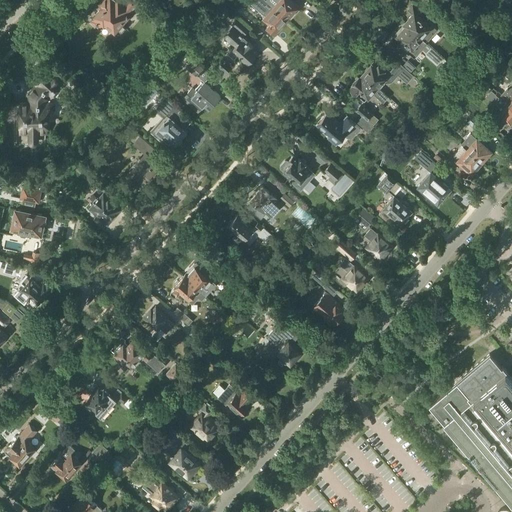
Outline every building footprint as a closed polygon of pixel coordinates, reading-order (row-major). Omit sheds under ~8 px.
[(122,24),(142,1),(141,0),(124,0),(122,3),(118,0),(112,0),(113,0),(112,0),(103,0),(99,5),(102,8),(93,19),(91,22),(97,27),(99,25),(102,27),(105,24),(115,32),(116,31),(121,35),(127,28),(122,24)] [(267,1),(265,0),(254,0),(252,3),(263,13),(263,14),(265,16),(262,20),(268,26),(266,28),(273,34),(281,25),(287,19),(272,6),(267,1)] [(265,0),(267,1),(272,6),(287,19),(287,20),(299,7),(290,0),(265,0)] [(155,13),(159,8),(154,3),(149,8),(155,13)] [(218,9),(225,15),(229,11),(221,4),(218,9)] [(411,15),(404,24),(407,26),(418,37),(426,43),(439,29),(431,22),(427,25),(415,15),(418,12),(412,6),(407,11),(411,15)] [(248,62),(258,50),(253,46),(254,45),(243,35),(248,29),(236,19),(232,23),(233,24),(223,35),(234,45),(231,48),(232,48),(228,53),(234,58),(237,53),(248,62)] [(394,40),(400,45),(402,42),(410,49),(407,52),(414,58),(426,44),(426,43),(418,37),(407,26),(394,40)] [(262,32),(256,27),(253,31),(259,36),(262,32)] [(453,36),(467,48),(475,39),(461,27),(453,36)] [(197,76),(204,68),(194,59),(187,66),(197,76)] [(402,66),(417,79),(423,72),(408,59),(402,66)] [(372,63),(362,75),(376,88),(382,82),(382,83),(385,83),(388,83),(391,83),(397,76),(406,84),(413,76),(398,63),(391,71),(386,67),(382,70),(378,66),(376,67),(372,63)] [(456,70),(465,78),(470,72),(461,64),(456,70)] [(48,72),(43,68),(31,81),(38,87),(33,93),(32,96),(32,104),(19,104),(19,115),(17,116),(17,122),(19,122),(19,134),(28,134),(28,139),(29,142),(30,144),(33,145),(35,144),(37,142),(38,139),(37,134),(47,134),(47,122),(50,122),(50,116),(48,116),(48,113),(49,113),(52,112),(53,110),(53,107),(52,105),(50,103),(47,103),(49,97),(50,98),(62,85),(57,81),(57,79),(56,77),(54,78),(51,75),(51,73),(50,72),(48,72)] [(77,90),(81,85),(65,72),(61,77),(68,83),(68,85),(69,87),(71,87),(73,87),(77,90)] [(387,98),(376,88),(362,75),(358,78),(357,77),(351,84),(352,85),(349,89),(363,102),(367,98),(371,93),(382,103),(387,98)] [(219,96),(204,82),(196,91),(192,88),(183,98),(197,112),(204,105),(208,108),(219,96)] [(502,96),(500,98),(506,104),(507,104),(511,109),(511,83),(501,96),(502,96)] [(445,96),(449,91),(444,87),(440,92),(445,96)] [(433,93),(428,89),(424,95),(429,99),(433,93)] [(500,131),(508,122),(511,125),(511,123),(511,109),(507,104),(506,104),(500,98),(499,98),(495,94),(491,91),(482,100),(497,113),(489,121),(500,131)] [(163,98),(156,106),(168,116),(153,133),(169,147),(173,141),(175,143),(179,138),(180,138),(182,136),(181,136),(185,131),(180,126),(186,120),(176,112),(178,111),(163,98)] [(355,111),(362,116),(367,121),(373,114),(361,104),(355,111)] [(117,123),(121,118),(116,114),(112,118),(117,123)] [(316,123),(329,135),(327,137),(335,145),(344,135),(348,138),(352,138),(356,133),(357,134),(361,129),(353,122),(352,123),(347,118),(340,125),(328,114),(326,115),(324,114),(316,123)] [(467,122),(480,134),(487,127),(473,115),(467,122)] [(367,121),(362,116),(356,122),(368,133),(373,126),(367,121)] [(463,146),(462,146),(480,162),(490,151),(486,148),(486,147),(480,142),(470,133),(461,144),(463,146)] [(133,143),(145,153),(149,156),(155,149),(139,135),(133,143)] [(453,156),(457,160),(457,161),(461,164),(460,165),(466,170),(467,169),(471,173),(480,162),(462,146),(453,156)] [(433,157),(441,164),(442,162),(443,163),(447,158),(439,151),(433,157)] [(158,164),(149,156),(145,153),(125,176),(127,177),(125,179),(129,182),(130,180),(133,183),(135,185),(136,185),(138,187),(158,164)] [(296,159),(292,156),(287,162),(286,162),(284,162),(279,167),(280,169),(289,178),(288,179),(289,180),(289,181),(300,191),(314,175),(306,168),(307,166),(304,164),(304,163),(301,160),(300,161),(297,158),(296,159)] [(341,172),(330,163),(323,172),(334,181),(341,172)] [(434,200),(442,191),(440,190),(445,184),(426,168),(413,182),(423,190),(421,193),(429,200),(431,197),(434,200)] [(400,223),(410,211),(393,196),(394,196),(388,191),(396,182),(385,172),(379,178),(381,180),(376,185),(385,193),(383,195),(389,201),(383,208),(383,209),(379,214),(391,225),(395,219),(400,223)] [(96,175),(91,181),(105,193),(109,187),(96,175)] [(270,217),(282,204),(262,186),(250,200),(260,208),(265,213),(265,212),(270,217)] [(38,204),(41,191),(22,187),(19,200),(38,204)] [(107,223),(119,210),(111,203),(112,202),(103,193),(95,202),(96,203),(91,209),(98,215),(94,219),(101,225),(105,221),(107,223)] [(283,194),(279,199),(289,207),(293,202),(283,194)] [(28,213),(30,207),(22,205),(21,212),(15,210),(11,229),(40,235),(44,217),(28,213)] [(362,209),(355,216),(367,227),(374,219),(362,209)] [(252,229),(236,215),(232,220),(230,221),(227,224),(227,226),(226,227),(235,234),(232,238),(238,243),(241,239),(242,240),(243,240),(249,245),(257,236),(265,242),(271,235),(257,223),(252,229)] [(382,256),(388,249),(387,248),(389,246),(384,242),(385,241),(377,233),(370,228),(364,235),(371,241),(367,247),(379,258),(381,255),(382,256)] [(356,253),(339,238),(333,245),(350,260),(356,253)] [(40,264),(42,253),(33,251),(31,262),(40,264)] [(358,287),(364,280),(366,277),(361,273),(362,272),(354,265),(345,257),(339,264),(348,272),(342,278),(355,290),(357,287),(358,287)] [(21,274),(23,267),(0,260),(0,268),(4,269),(3,272),(14,276),(15,272),(21,274)] [(219,278),(226,269),(218,262),(210,270),(219,278)] [(199,290),(204,295),(199,290),(204,284),(206,286),(210,281),(198,270),(199,269),(199,266),(196,263),(193,264),(189,269),(190,271),(186,276),(184,275),(183,276),(199,290)] [(205,296),(204,295),(199,290),(183,276),(179,281),(177,281),(174,284),(175,286),(174,287),(175,288),(171,292),(170,294),(173,297),(176,297),(180,292),(192,302),(197,297),(201,300),(205,296)] [(25,284),(15,296),(23,303),(27,299),(36,307),(38,304),(37,302),(53,284),(49,280),(27,277),(22,282),(25,284)] [(324,288),(334,296),(338,291),(329,282),(324,288)] [(333,326),(338,320),(345,313),(341,310),(343,308),(329,296),(325,292),(312,307),(333,326)] [(245,311),(254,319),(266,304),(257,297),(245,311)] [(0,340),(5,335),(0,330),(0,325),(1,327),(4,327),(8,322),(8,319),(7,318),(8,316),(17,324),(24,316),(27,313),(19,307),(17,310),(16,309),(15,310),(3,300),(0,298),(0,305),(3,309),(0,312),(0,311),(0,340)] [(167,319),(155,308),(152,312),(151,311),(143,319),(157,331),(160,327),(166,333),(174,323),(168,318),(167,319)] [(186,323),(188,320),(189,318),(177,308),(173,312),(186,323)] [(274,357),(276,354),(277,355),(278,356),(280,359),(282,359),(290,365),(292,362),(293,363),(294,361),(296,361),(298,358),(298,357),(299,355),(299,354),(301,351),(298,348),(299,348),(292,342),(298,336),(280,320),(266,337),(269,339),(262,347),(274,357)] [(189,351),(199,359),(211,346),(201,337),(189,351)] [(146,362),(159,372),(166,365),(145,347),(144,349),(133,339),(128,344),(125,341),(121,346),(120,345),(116,349),(117,351),(113,355),(114,355),(114,359),(117,361),(118,364),(125,371),(136,358),(137,358),(139,356),(146,362)] [(511,511),(511,379),(506,372),(505,372),(501,367),(498,363),(495,360),(490,354),(489,353),(434,400),(432,402),(428,405),(444,423),(443,424),(511,505),(511,511),(503,511),(502,511),(501,511),(511,511)] [(188,373),(176,362),(165,374),(178,385),(188,373)] [(244,380),(223,363),(219,368),(217,370),(217,373),(219,375),(221,376),(223,375),(225,373),(240,385),(244,380)] [(240,392),(236,389),(230,383),(217,397),(226,405),(228,403),(241,414),(242,413),(243,414),(247,409),(246,408),(249,404),(247,402),(253,396),(243,388),(240,392)] [(86,406),(86,408),(89,410),(91,410),(93,412),(94,411),(101,416),(115,400),(112,397),(111,397),(107,393),(108,392),(103,388),(103,389),(98,385),(97,386),(96,385),(94,385),(91,388),(91,390),(93,391),(92,392),(93,393),(86,402),(88,404),(86,406)] [(116,397),(131,410),(136,404),(121,391),(116,397)] [(206,404),(200,399),(195,404),(203,412),(191,426),(197,431),(197,433),(199,434),(200,434),(207,440),(209,438),(210,438),(211,437),(213,437),(215,434),(215,433),(216,431),(215,431),(218,428),(214,425),(215,423),(208,416),(213,410),(209,407),(210,405),(207,402),(206,404)] [(56,420),(63,412),(48,400),(41,408),(56,420)] [(74,421),(67,415),(63,419),(70,425),(74,421)] [(240,430),(244,426),(237,420),(233,424),(240,430)] [(173,433),(175,430),(167,422),(164,426),(173,433)] [(31,436),(35,431),(35,429),(30,425),(28,425),(23,430),(23,432),(21,434),(20,434),(4,451),(12,458),(12,460),(15,463),(17,462),(19,464),(28,455),(29,456),(34,450),(33,449),(34,448),(27,441),(29,439),(29,437),(31,436)] [(189,442),(178,433),(174,438),(185,447),(189,442)] [(179,448),(169,439),(160,449),(171,458),(169,460),(175,465),(173,467),(182,474),(184,472),(187,475),(188,475),(190,476),(195,471),(193,469),(199,462),(181,447),(179,448)] [(124,465),(137,450),(127,440),(114,455),(124,465)] [(108,460),(113,454),(100,443),(93,451),(98,456),(101,453),(108,460)] [(75,470),(80,464),(80,463),(81,462),(72,454),(75,450),(69,445),(51,465),(59,472),(58,474),(62,477),(63,476),(66,479),(74,469),(75,470)] [(156,480),(151,476),(143,485),(152,493),(150,495),(154,498),(152,502),(159,508),(162,505),(166,508),(167,507),(169,507),(171,504),(171,503),(173,501),(174,501),(176,498),(176,497),(177,496),(157,479),(156,480)] [(86,481),(80,477),(71,488),(77,492),(86,481)] [(99,511),(102,509),(82,492),(77,499),(78,500),(67,511),(99,511)]
